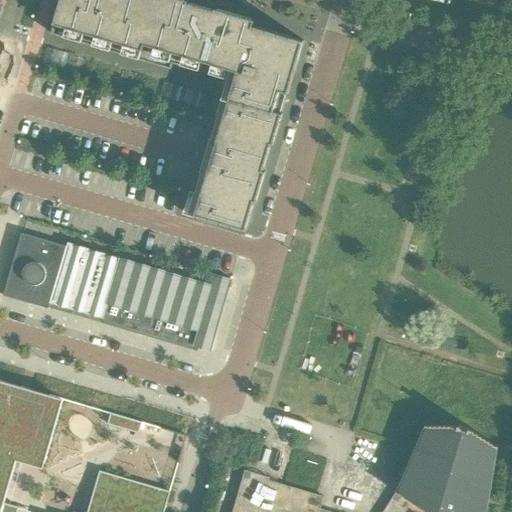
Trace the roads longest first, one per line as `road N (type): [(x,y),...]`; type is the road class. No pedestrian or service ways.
road 1 (residential): [(0,327),(220,390),(236,376),(271,252)]
road 2 (residential): [(271,252),(0,176)]
road 3 (residential): [(271,252),(347,0)]
road 4 (residential): [(17,101),(188,151)]
